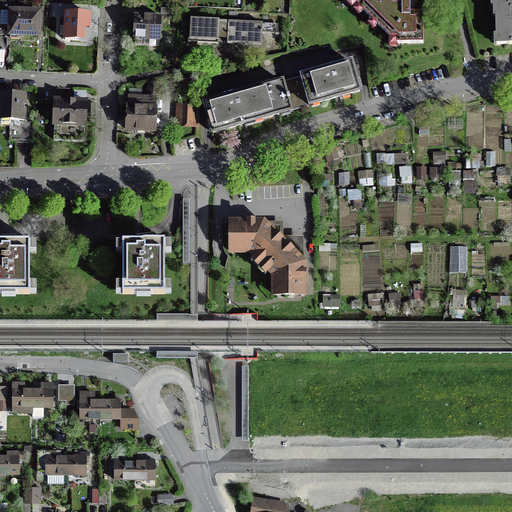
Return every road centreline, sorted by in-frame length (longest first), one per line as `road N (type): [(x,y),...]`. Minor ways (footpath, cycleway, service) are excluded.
road 1 (residential): [(511,74),(368,110),(212,167),(107,174)]
road 2 (residential): [(214,511),(132,378),(76,365),(0,364)]
road 3 (residential): [(232,53),(107,84)]
